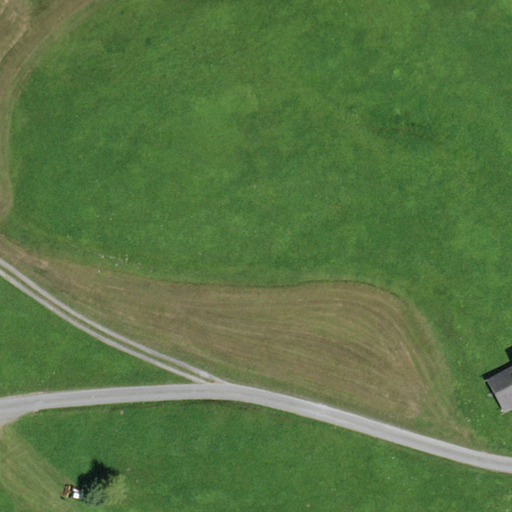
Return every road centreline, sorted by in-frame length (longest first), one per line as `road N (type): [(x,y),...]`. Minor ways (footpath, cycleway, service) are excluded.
road 1 (track): [(0,407),(198,389),(240,393),(511,465)]
road 2 (track): [(0,266),(86,323),(240,393)]
